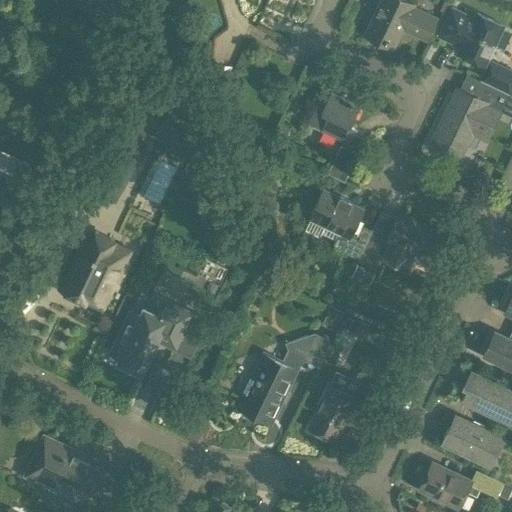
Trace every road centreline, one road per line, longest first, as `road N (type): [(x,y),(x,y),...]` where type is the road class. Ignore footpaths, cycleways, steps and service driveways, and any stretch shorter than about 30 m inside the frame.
road 1 (residential): [(486,234),(475,205),(394,161),(413,95),(327,45),(321,23),(332,0)]
road 2 (residential): [(491,248),(377,481)]
road 3 (residential): [(0,365),(202,462)]
road 4 (residential): [(377,481),(202,462)]
